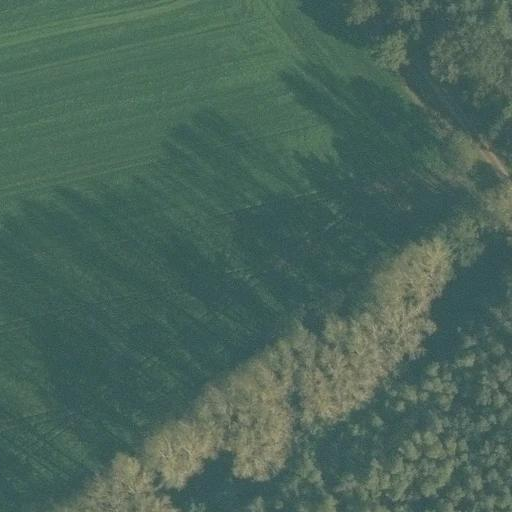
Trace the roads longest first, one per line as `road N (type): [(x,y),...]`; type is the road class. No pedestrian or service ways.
road 1 (track): [(511,266),(176,511)]
road 2 (track): [(508,188),(371,0)]
